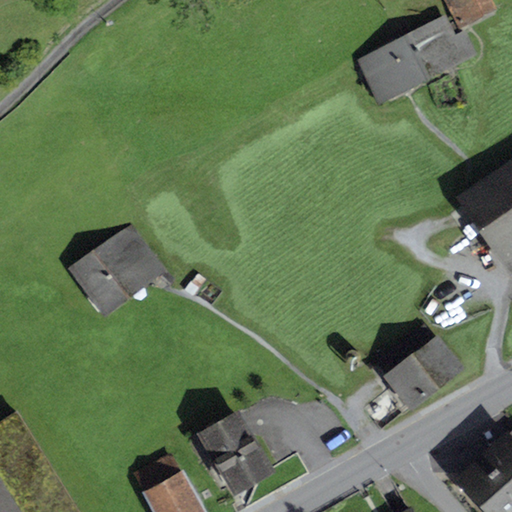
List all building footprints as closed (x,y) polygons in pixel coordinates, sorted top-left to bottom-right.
[(444,0),(458,25),(493,7),(489,0),(444,0)] [(360,61),(379,99),(474,53),(465,34),(458,37),(451,24),(448,26),(444,18),(412,34),(404,18),(388,26),(397,43),(360,61)] [(511,262),(511,170),(450,214),(469,242),(485,231),(509,264),(511,262)] [(160,265),(129,224),(92,251),(124,293),(160,265)] [(124,293),(92,251),(72,266),(104,308),(124,293)] [(380,348),(372,354),(411,405),(458,368),(425,325),(386,355),(380,348)] [(359,362),(360,356),(357,352),(351,350),(346,353),(345,359),(348,364),(354,365),(359,362)] [(77,511),(16,413),(0,422),(0,511),(77,511)] [(235,490),(268,471),(235,415),(202,434),(216,458),(210,462),(217,474),(223,470),(235,490)] [(495,511),(511,511),(511,447),(506,441),(465,477),(495,511)] [(149,502),(186,483),(171,455),(134,474),(149,502)] [(203,511),(187,482),(186,483),(149,502),(148,503),(152,511),(203,511)]
